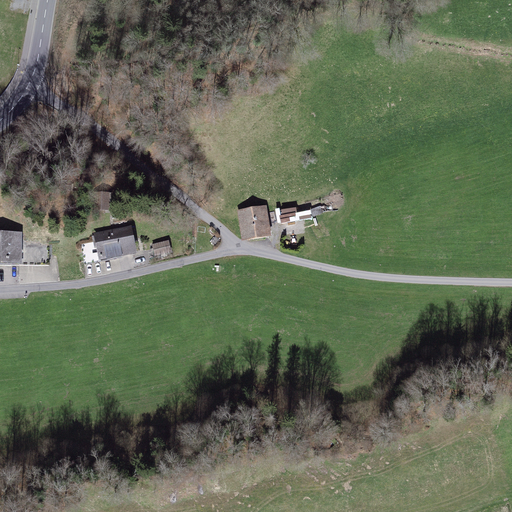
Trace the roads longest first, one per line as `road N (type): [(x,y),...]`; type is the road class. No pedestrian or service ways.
road 1 (unclassified): [(511,282),(344,272),(235,247)]
road 2 (unclassified): [(235,247),(175,191),(29,83)]
road 3 (unclassified): [(0,289),(78,283),(235,247)]
